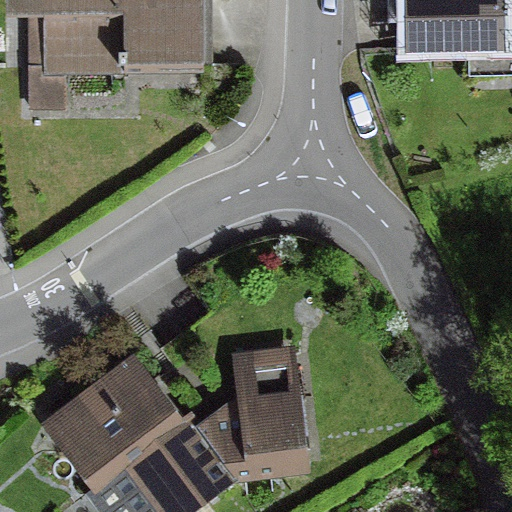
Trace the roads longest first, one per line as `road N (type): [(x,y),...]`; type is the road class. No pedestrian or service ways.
road 1 (residential): [(312,160),(388,225),(441,312),(511,510)]
road 2 (residential): [(312,160),(227,196),(0,329)]
road 3 (residential): [(316,0),(312,160)]
